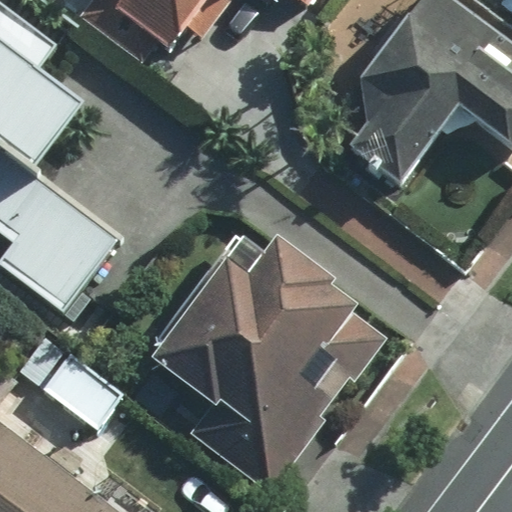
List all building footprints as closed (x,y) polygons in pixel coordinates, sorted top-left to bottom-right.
[(135,234),(45,171),(103,89),(54,55),(67,37),(13,0),(0,0),(0,229),(8,217),(32,234),(16,257),(85,305),(135,234)] [(79,0),(177,68),(224,0),(79,0)] [(430,0),(378,74),(400,90),(366,139),(424,179),(477,103),(511,127),(511,29),(470,0),(430,0)] [(201,431),(282,490),(401,328),(263,227),(174,348),(231,390),(201,431)] [(82,341),(50,384),(114,431),(145,388),(82,341)] [(0,410),(27,372),(0,352),(0,410)] [(139,511),(12,418),(0,433),(0,511),(139,511)]
